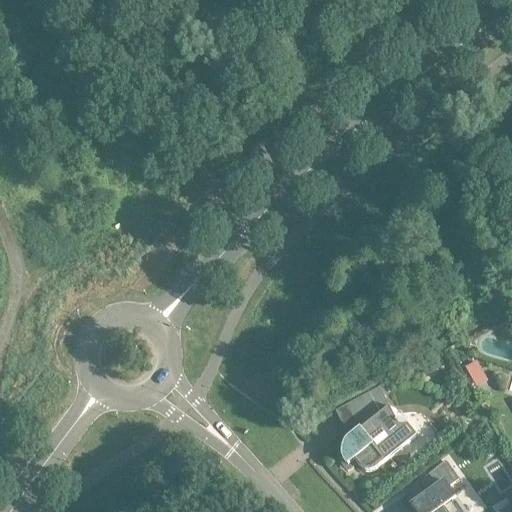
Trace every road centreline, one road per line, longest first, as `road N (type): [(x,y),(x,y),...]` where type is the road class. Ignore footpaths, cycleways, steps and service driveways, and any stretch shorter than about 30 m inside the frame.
road 1 (tertiary): [(154,319),(417,77),(511,13)]
road 2 (tertiary): [(287,511),(161,386)]
road 3 (tertiary): [(13,511),(97,391)]
road 4 (tertiary): [(154,319),(109,313),(86,334),(82,364),(97,391)]
